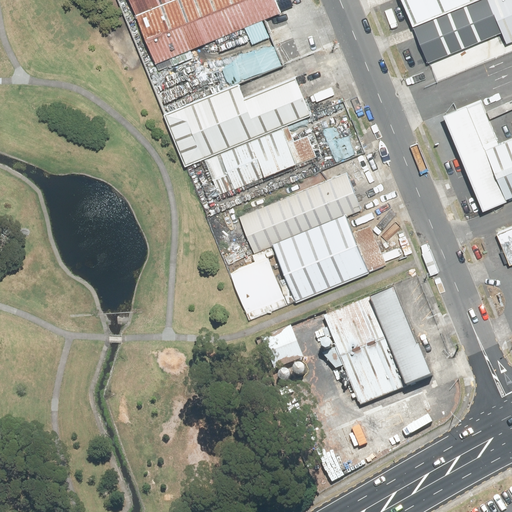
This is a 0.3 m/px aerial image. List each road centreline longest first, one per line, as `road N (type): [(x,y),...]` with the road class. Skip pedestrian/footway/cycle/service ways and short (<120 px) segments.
road 1 (unclassified): [(508,411),(339,0)]
road 2 (primary): [(337,511),(508,411)]
road 3 (primary): [(511,444),(394,511)]
